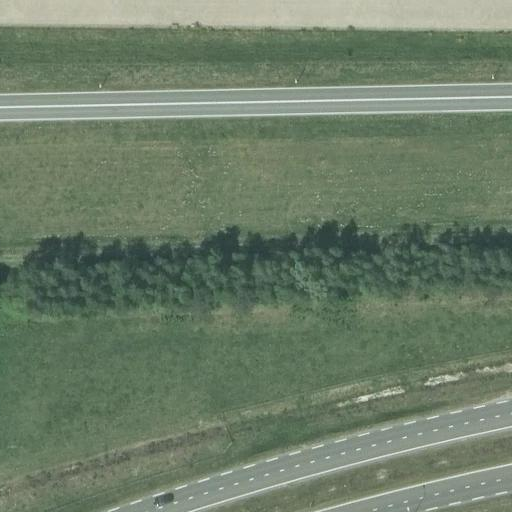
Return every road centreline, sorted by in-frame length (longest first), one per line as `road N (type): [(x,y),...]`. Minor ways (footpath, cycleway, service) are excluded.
road 1 (unclassified): [(0,110),(511,98)]
road 2 (primary): [(511,419),(389,445),(169,511)]
road 3 (primary): [(382,511),(511,482)]
